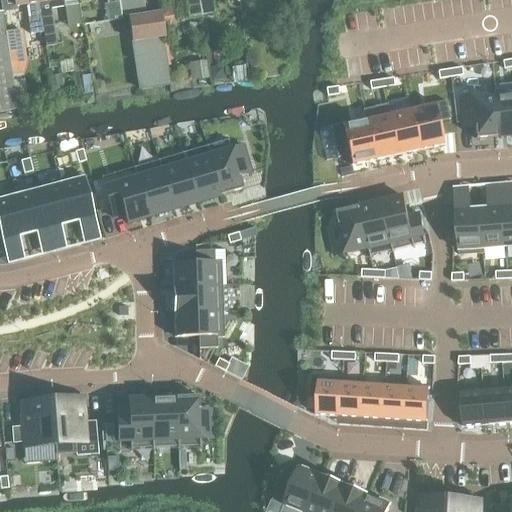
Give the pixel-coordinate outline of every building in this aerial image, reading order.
[(1,0),(3,10),(28,6),(29,19),(27,19),(30,35),(43,33),(43,29),(38,0),(1,0)] [(61,0),(38,0),(43,29),(54,27),(51,9),(63,7),(62,1),(61,1),(61,0)] [(106,0),(110,23),(120,21),(117,0),(106,0)] [(117,0),(120,21),(121,21),(128,20),(128,18),(143,16),(140,0),(117,0)] [(186,0),(190,17),(201,15),(198,0),(186,0)] [(198,0),(201,15),(214,13),(211,0),(198,0)] [(80,25),(81,27),(94,25),(91,1),(77,4),(77,5),(80,25)] [(77,5),(63,7),(67,27),(80,25),(77,5)] [(170,11),(160,13),(160,14),(161,21),(172,20),(170,11)] [(160,14),(143,16),(128,18),(128,20),(138,90),(170,86),(163,38),(161,21),(160,14)] [(5,32),(6,35),(5,35),(11,74),(22,73),(26,59),(21,30),(5,32)] [(0,112),(16,110),(13,87),(11,74),(5,35),(0,35),(0,112)] [(511,60),(502,62),(503,69),(511,68),(511,60)] [(205,61),(194,62),(196,80),(207,78),(205,61)] [(223,66),(210,68),(211,81),(225,79),(223,66)] [(461,68),(449,70),(450,78),(462,76),(461,68)] [(449,70),(437,71),(439,79),(450,78),(449,70)] [(60,75),(49,76),(51,91),(53,91),(62,90),(60,75)] [(393,78),(381,80),(382,88),(394,86),(393,78)] [(381,80),(369,82),(370,90),(382,88),(381,80)] [(28,108),(24,85),(13,87),(16,110),(28,108)] [(337,87),(326,89),(327,97),(339,95),(337,87)] [(62,90),(53,91),(55,108),(64,107),(62,90)] [(511,94),(496,96),(499,137),(511,135),(511,94)] [(93,95),(85,96),(87,104),(94,102),(93,95)] [(461,97),(460,97),(463,126),(474,126),(476,139),(499,137),(496,96),(462,98),(461,97)] [(446,101),(411,109),(420,150),(443,145),(438,122),(450,120),(446,101)] [(387,105),(363,110),(365,119),(374,160),(398,155),(389,114),(387,105)] [(389,114),(398,155),(420,150),(411,109),(389,114)] [(365,119),(319,130),(326,161),(349,155),(352,166),(374,160),(365,119)] [(241,147),(209,156),(221,196),(242,190),(238,177),(250,174),(242,145),(241,146),(241,147)] [(82,150),(75,152),(78,164),(86,161),(82,150)] [(184,156),(159,163),(173,210),(197,203),(185,163),(186,163),(184,156)] [(186,163),(185,163),(197,203),(221,196),(209,156),(186,163)] [(159,163),(133,171),(135,178),(137,178),(148,218),(173,210),(159,163)] [(81,174),(58,180),(69,223),(78,221),(81,233),(96,230),(81,174)] [(135,178),(103,188),(113,219),(124,215),(126,224),(148,218),(137,178),(135,178)] [(58,180),(36,186),(51,244),(63,241),(59,226),(69,223),(58,180)] [(36,186),(14,192),(25,235),(36,232),(40,247),(51,244),(36,186)] [(14,192),(0,195),(0,232),(5,253),(20,250),(17,237),(25,235),(14,192)] [(511,194),(501,195),(506,247),(511,246),(511,194)] [(488,209),(480,210),(483,249),(484,249),(506,247),(501,195),(487,196),(488,209)] [(404,197),(383,202),(394,250),(415,245),(413,238),(425,235),(420,214),(409,217),(404,197)] [(470,198),(455,199),(459,256),(484,254),(484,249),(483,249),(480,210),(471,210),(470,198)] [(383,202),(359,207),(368,248),(369,256),(394,250),(383,202)] [(340,225),(329,228),(336,257),(337,256),(337,255),(368,248),(359,207),(338,212),(340,225)] [(238,233),(226,236),(229,244),(240,241),(238,233)] [(195,264),(172,264),(173,288),(215,287),(222,287),(221,261),(214,261),(214,251),(195,251),(195,264)] [(362,270),(362,278),(374,279),(374,271),(362,270)] [(374,271),(374,279),(386,279),(386,271),(374,271)] [(420,272),(420,280),(432,281),(432,273),(420,272)] [(508,272),(496,272),(496,280),(508,280),(508,272)] [(464,273),(452,274),(452,282),(464,281),(464,273)] [(215,287),(173,288),(174,314),(216,312),(223,312),(222,287),(215,287)] [(216,312),(174,314),(175,337),(198,337),(198,349),(217,348),(216,312)] [(332,352),(332,360),(344,361),(344,353),(332,352)] [(344,353),(344,361),(356,361),(356,353),(344,353)] [(375,354),(375,362),(387,363),(387,355),(375,354)] [(387,355),(387,363),(399,363),(399,355),(387,355)] [(502,355),(490,356),(490,364),(502,364),(502,355)] [(511,355),(502,355),(502,364),(511,363),(511,355)] [(423,356),(423,364),(435,365),(435,357),(423,356)] [(471,357),(458,357),(459,365),(471,365),(471,357)] [(218,359),(214,367),(225,372),(229,364),(218,359)] [(309,398),(308,409),(318,410),(317,416),(339,417),(342,378),(320,376),(318,399),(309,398)] [(342,378),(339,417),(361,419),(364,384),(364,379),(342,378)] [(386,385),(383,420),(406,422),(408,387),(408,382),(386,380),(386,385)] [(364,384),(361,419),(383,420),(386,385),(364,384)] [(504,385),(483,386),(483,391),(486,426),(507,424),(504,389),(504,385)] [(408,387),(406,422),(427,423),(430,388),(408,387)] [(483,391),(461,393),(464,428),(486,426),(483,391)] [(83,397),(51,400),(55,446),(55,455),(76,454),(76,455),(98,454),(97,437),(95,421),(85,422),(83,397)] [(198,397),(175,398),(177,439),(176,439),(177,447),(200,446),(200,438),(210,438),(210,439),(212,439),(211,409),(199,410),(198,397)] [(175,398),(150,399),(152,440),(153,440),(176,439),(177,439),(175,398)] [(128,409),(117,409),(118,441),(130,441),(130,448),(154,447),(153,440),(152,440),(150,399),(128,400),(128,409)] [(21,427),(11,428),(12,444),(22,443),(23,448),(24,464),(56,461),(55,455),(55,446),(51,400),(19,402),(21,427)] [(12,449),(4,449),(5,461),(13,460),(12,449)] [(284,472),(272,501),(284,506),(281,511),(307,511),(322,476),(300,467),(296,476),(284,472)] [(322,476),(307,511),(334,511),(345,486),(322,476)] [(7,477),(0,477),(0,488),(0,489),(8,489),(7,477)] [(345,486),(334,511),(361,511),(369,495),(345,486)] [(369,495),(361,511),(387,511),(391,504),(369,495)] [(449,511),(451,498),(419,496),(417,511),(449,511)] [(451,498),(449,511),(482,511),(483,500),(451,498)] [(511,505),(511,508),(501,511),(511,511),(511,499),(511,500),(511,505)]
